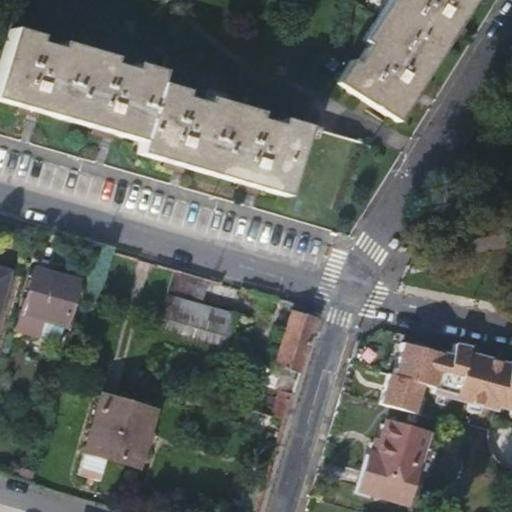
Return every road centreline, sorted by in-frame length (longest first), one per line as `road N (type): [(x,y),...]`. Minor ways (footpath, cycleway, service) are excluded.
road 1 (residential): [(0,197),(350,292)]
road 2 (residential): [(511,29),(350,292)]
road 3 (residential): [(350,292),(281,511)]
road 4 (residential): [(350,292),(511,325)]
